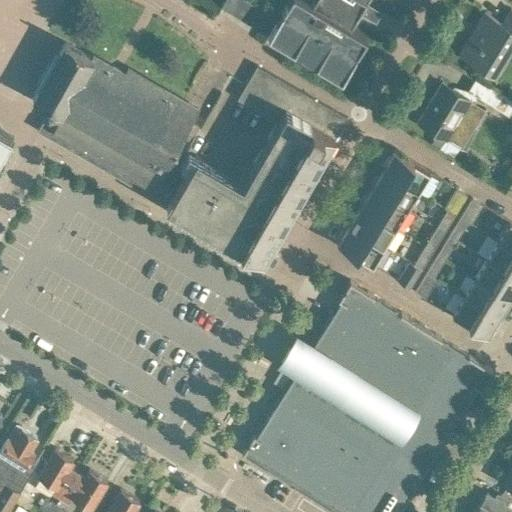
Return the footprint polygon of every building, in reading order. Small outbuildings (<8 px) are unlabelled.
[(366,34),(350,24),(312,2),(309,0),(286,0),(282,8),(274,4),(260,28),(315,61),(341,76),(366,34)] [(312,0),(312,2),(350,24),(364,0),(312,0)] [(484,11),(460,52),(494,73),(511,43),(511,7),(503,22),(484,11)] [(64,40),(57,53),(32,97),(60,113),(51,128),(153,187),(198,108),(127,67),(124,72),(92,53),(91,55),(90,55),(64,40)] [(166,203),(250,252),(263,259),(329,145),(330,146),(340,130),(338,129),(346,115),(256,63),(237,97),(277,120),(242,180),(195,153),(172,194),(171,195),(166,203)] [(468,89),(467,89),(478,95),(494,105),(502,91),(476,75),(468,89)] [(442,81),(418,120),(462,147),(461,146),(485,107),(475,101),(452,87),(442,81)] [(0,159),(14,135),(0,126),(0,159)] [(435,132),(430,141),(438,146),(444,137),(435,132)] [(394,148),(382,167),(418,189),(429,170),(394,148)] [(406,207),(418,189),(382,167),(371,185),(406,207)] [(371,185),(359,204),(395,226),(406,207),(371,185)] [(456,186),(444,205),(455,212),(467,193),(456,186)] [(482,203),(471,196),(460,215),(471,221),(482,203)] [(384,244),(395,226),(359,204),(348,222),(384,244)] [(448,223),(455,212),(444,205),(447,207),(440,218),(448,223)] [(471,222),(471,221),(460,215),(453,226),(461,231),(468,220),(471,222)] [(497,238),(511,246),(511,220),(509,219),(497,238)] [(384,244),(348,222),(343,230),(342,229),(337,236),(339,237),(336,241),(372,263),(374,259),(381,263),(390,249),(391,250),(391,249),(384,244)] [(437,242),(444,230),(436,225),(429,237),(437,242)] [(448,233),(441,244),(450,249),(457,238),(448,233)] [(511,272),(511,246),(497,238),(486,256),(511,272)] [(426,260),(433,249),(425,244),(417,255),(426,260)] [(437,251),(430,263),(438,268),(445,256),(437,251)] [(475,275),(510,297),(511,294),(511,272),(486,256),(475,275)] [(397,278),(410,286),(421,267),(409,259),(397,278)] [(437,277),(426,270),(414,289),(425,296),(437,277)] [(499,315),(510,297),(475,275),(463,293),(499,315)] [(253,432),(242,450),(340,511),(398,511),(416,484),(436,452),(450,430),(478,384),(481,386),(492,368),(359,284),(350,278),(338,297),(341,298),(332,311),(314,341),(311,345),(310,347),(309,346),(306,352),(308,353),(301,363),(300,362),(296,367),(297,367),(296,369),(294,373),(256,433),(253,432)] [(452,312),(487,334),(499,315),(463,293),(452,312)] [(26,463),(34,450),(29,447),(37,434),(21,424),(19,427),(14,424),(8,434),(8,433),(0,445),(0,511),(5,511),(33,467),(26,463)] [(73,457),(63,451),(55,446),(38,473),(55,484),(51,491),(60,496),(63,491),(76,470),(68,465),(73,457)] [(511,484),(511,464),(503,479),(511,484)] [(76,470),(63,491),(60,496),(68,502),(72,495),(90,506),(107,478),(89,467),(84,475),(76,470)] [(141,511),(142,511),(134,506),(139,498),(121,487),(105,511),(141,511)] [(511,511),(511,498),(500,491),(497,496),(486,490),(472,511),(511,511)] [(47,511),(50,511),(56,502),(46,496),(40,507),(47,511)] [(65,511),(67,509),(56,502),(50,511),(65,511)]
